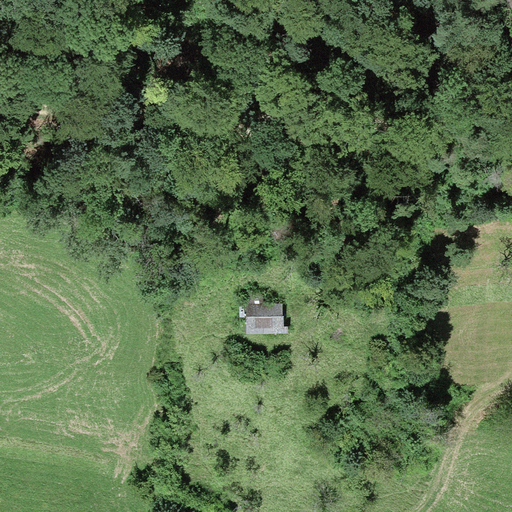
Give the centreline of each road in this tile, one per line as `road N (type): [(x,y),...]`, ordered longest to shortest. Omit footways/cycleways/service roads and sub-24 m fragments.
road 1 (track): [(0,106),(302,113),(432,141),(511,136)]
road 2 (track): [(404,511),(466,399),(511,393)]
